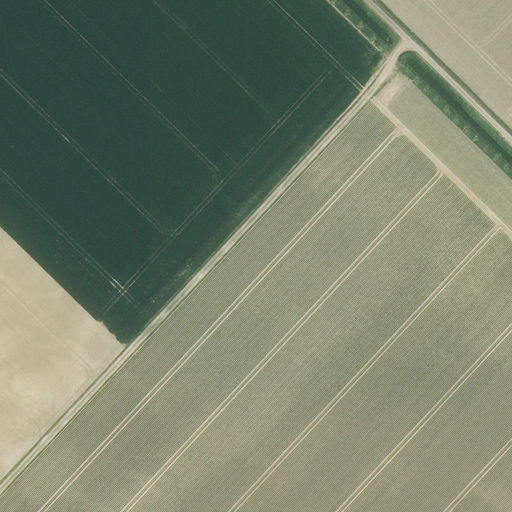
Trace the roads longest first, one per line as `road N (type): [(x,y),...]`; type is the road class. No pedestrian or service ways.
road 1 (track): [(0,489),(370,92),(407,40)]
road 2 (track): [(511,142),(366,0)]
